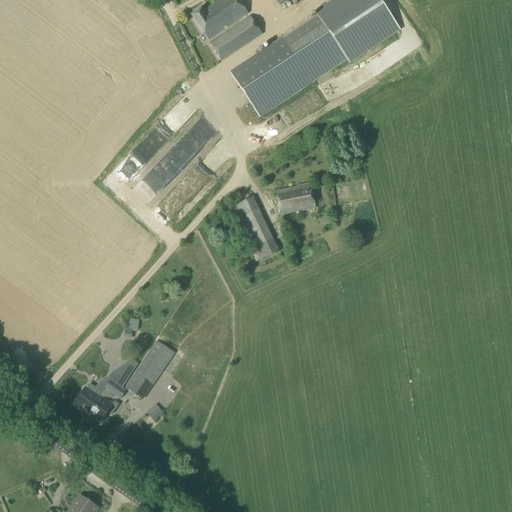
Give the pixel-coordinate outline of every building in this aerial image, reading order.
[(247,14),(238,0),(220,0),(203,11),(201,9),(191,16),(199,29),(207,41),(247,14)] [(349,65),(400,31),(379,0),(332,0),(314,12),(316,15),(281,39),(282,40),(230,74),(258,117),(310,82),(311,85),(347,61),(349,65)] [(274,0),(280,8),(292,0),(274,0)] [(290,21),(302,13),(294,1),(282,9),(290,21)] [(222,63),(262,35),(249,16),(209,44),(222,63)] [(400,46),(333,83),(340,94),(378,74),(375,69),(404,54),(400,46)] [(319,88),(327,104),(338,98),(331,82),(319,88)] [(136,174),(138,176),(142,174),(202,112),(197,108),(195,104),(190,99),(177,105),(151,133),(143,141),(146,139),(124,162),(132,168),(140,159),(137,153),(146,148),(145,146),(162,128),(166,137),(160,143),(162,147),(136,174)] [(194,127),(209,143),(220,132),(205,117),(194,127)] [(280,216),(314,209),(309,185),(297,187),(297,189),(276,193),(280,216)] [(169,214),(184,213),(182,194),(167,195),(169,214)] [(252,198),(230,209),(238,227),(261,216),(252,198)] [(115,200),(109,205),(123,220),(129,214),(115,200)] [(143,226),(150,220),(146,215),(139,221),(143,226)] [(256,263),(278,252),(270,234),(247,245),(256,263)] [(142,401),(174,354),(156,342),(124,389),(142,401)] [(110,381),(122,389),(138,365),(131,360),(111,373),(107,379),(110,381)] [(110,381),(102,394),(87,415),(100,424),(107,413),(111,416),(119,405),(114,402),(111,406),(102,399),(103,398),(110,399),(113,396),(120,401),(126,391),(122,389),(110,381)] [(87,415),(102,394),(89,385),(86,388),(85,388),(73,405),(87,415)] [(154,422),(163,414),(158,409),(149,417),(154,422)] [(81,511),(89,502),(80,496),(67,511),(81,511)] [(89,502),(81,511),(95,511),(98,509),(89,502)]
